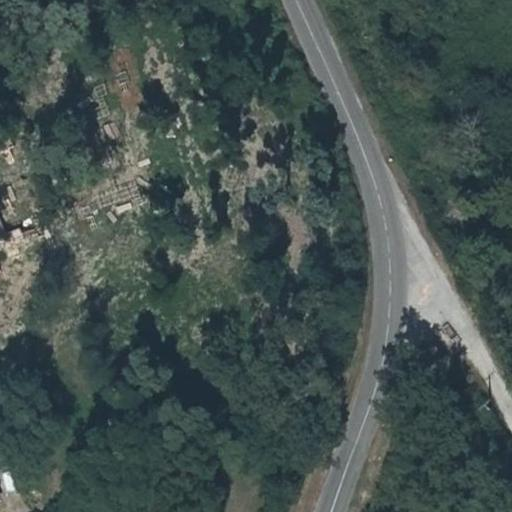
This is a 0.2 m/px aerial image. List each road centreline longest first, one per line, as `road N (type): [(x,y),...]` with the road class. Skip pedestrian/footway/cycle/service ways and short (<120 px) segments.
road 1 (unclassified): [(332,511),(372,399),(385,328),(385,228),(294,0)]
road 2 (track): [(388,281),(425,288),(458,322),(511,427)]
